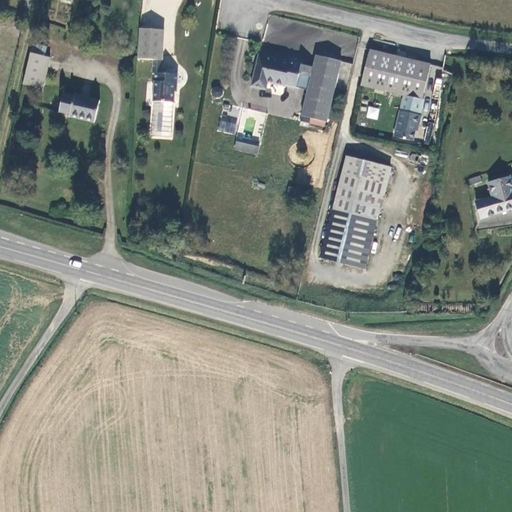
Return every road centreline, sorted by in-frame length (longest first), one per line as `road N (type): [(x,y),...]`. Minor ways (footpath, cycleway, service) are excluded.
road 1 (unclassified): [(511,49),(276,0)]
road 2 (secondary): [(90,272),(297,332)]
road 3 (tertiary): [(495,360),(445,342),(297,332)]
road 4 (secondary): [(347,347),(511,405)]
road 5 (unclassified): [(347,347),(336,394),(347,511)]
road 6 (unclassified): [(90,272),(0,408)]
road 7 (track): [(34,0),(0,153)]
